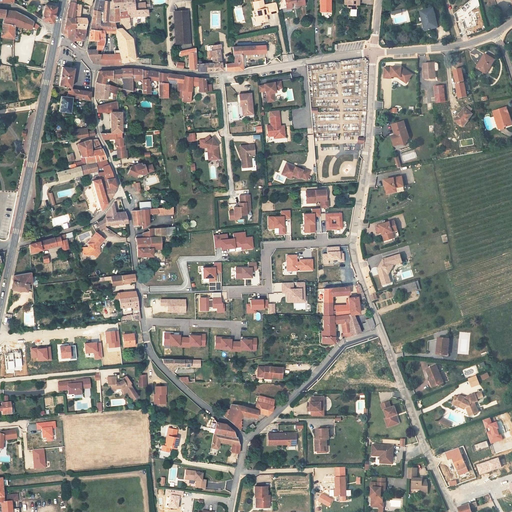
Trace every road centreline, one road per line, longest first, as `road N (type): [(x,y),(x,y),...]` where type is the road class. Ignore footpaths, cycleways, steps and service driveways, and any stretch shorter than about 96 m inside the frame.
road 1 (residential): [(98,68),(224,77),(373,52)]
road 2 (secondary): [(55,29),(14,246)]
road 3 (residential): [(454,511),(380,329)]
road 4 (residential): [(353,240),(373,52)]
road 5 (residential): [(245,443),(343,342),(380,329)]
road 6 (residential): [(353,240),(265,245),(268,288),(232,290)]
road 7 (residential): [(143,321),(148,353),(245,443)]
road 8 (residential): [(14,246),(84,227),(122,189)]
road 9 (residential): [(98,68),(97,130),(122,189)]
road 10 (unclassified): [(373,52),(461,44),(495,32)]
